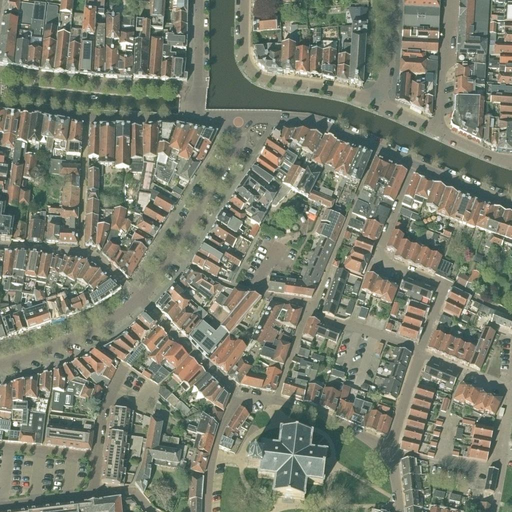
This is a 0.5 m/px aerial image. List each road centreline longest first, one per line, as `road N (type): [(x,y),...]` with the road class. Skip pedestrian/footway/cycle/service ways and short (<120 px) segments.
road 1 (residential): [(139,298),(236,147),(239,119)]
road 2 (residential): [(374,102),(251,71),(244,0)]
road 3 (residential): [(413,164),(310,121),(239,119)]
road 4 (residential): [(420,350),(255,293)]
road 5 (residential): [(238,393),(302,408),(388,452)]
road 6 (residential): [(0,365),(70,340),(139,298)]
road 7 (residential): [(139,298),(238,393)]
road 8 (residential): [(80,251),(86,118)]
road 9 (residential): [(449,0),(438,131)]
road 10 (residential): [(207,511),(213,456),(238,393)]
road 11 (residential): [(495,511),(511,392)]
